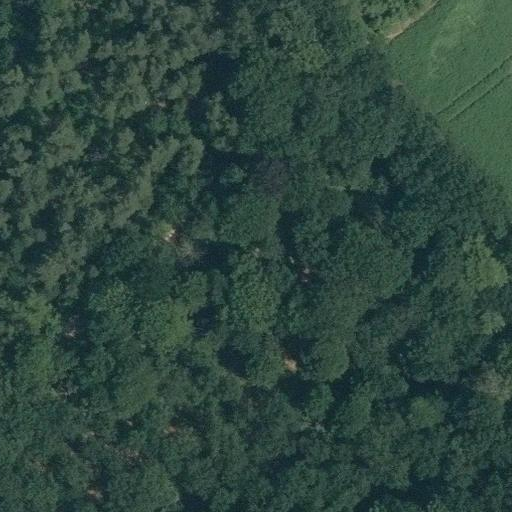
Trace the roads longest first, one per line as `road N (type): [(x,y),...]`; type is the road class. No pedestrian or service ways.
road 1 (track): [(78,330),(338,62),(287,0)]
road 2 (track): [(511,276),(338,62)]
